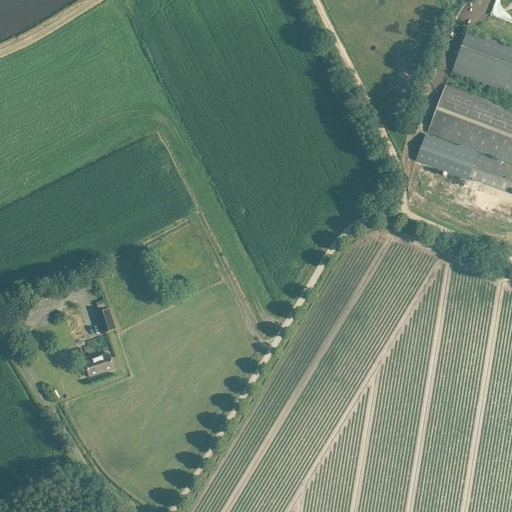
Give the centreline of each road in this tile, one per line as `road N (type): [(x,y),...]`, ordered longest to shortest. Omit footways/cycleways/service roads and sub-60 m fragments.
road 1 (unclassified): [(511,261),(402,213),(356,224),(335,245),(171,511)]
road 2 (track): [(315,0),(391,155),(402,213)]
